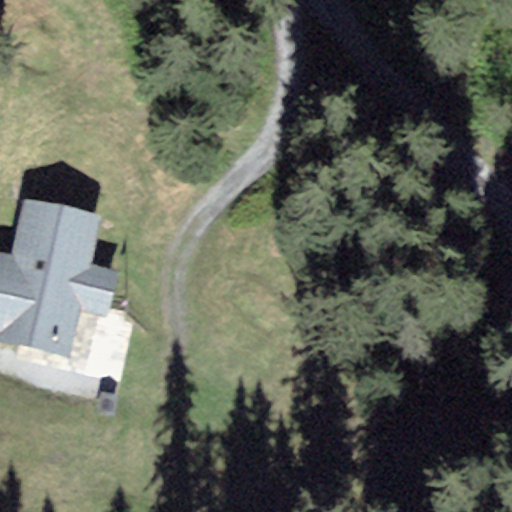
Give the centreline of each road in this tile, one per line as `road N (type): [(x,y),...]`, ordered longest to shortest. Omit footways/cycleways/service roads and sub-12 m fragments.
road 1 (track): [(177,371),(174,265),(307,97),(372,46)]
road 2 (track): [(332,0),(511,215)]
